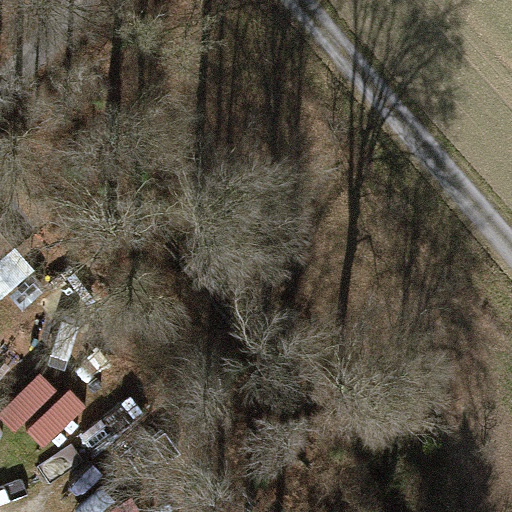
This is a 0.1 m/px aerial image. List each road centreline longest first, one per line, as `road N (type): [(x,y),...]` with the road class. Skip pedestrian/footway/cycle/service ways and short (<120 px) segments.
road 1 (track): [(293,0),(511,247)]
road 2 (track): [(0,87),(98,0)]
